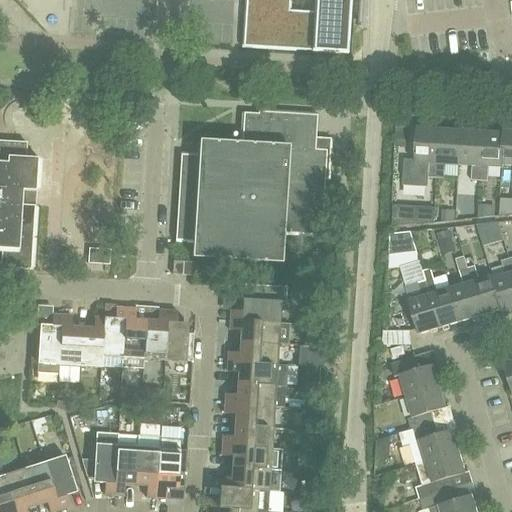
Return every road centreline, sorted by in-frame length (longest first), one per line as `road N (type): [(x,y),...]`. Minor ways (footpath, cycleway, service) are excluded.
road 1 (residential): [(144,292),(197,296),(207,308),(195,511)]
road 2 (unclassified): [(144,292),(165,55)]
road 3 (unclassified): [(505,511),(464,376),(466,349),(477,338),(511,329)]
road 4 (residential): [(0,364),(19,348),(25,288),(144,292)]
